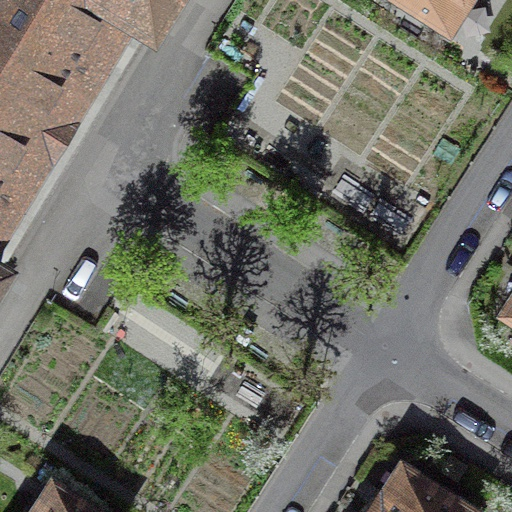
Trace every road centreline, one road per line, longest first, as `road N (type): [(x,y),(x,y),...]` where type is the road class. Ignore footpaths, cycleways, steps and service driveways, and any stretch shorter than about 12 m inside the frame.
road 1 (residential): [(104,168),(388,350)]
road 2 (residential): [(388,350),(511,160)]
road 3 (residential): [(104,168),(0,339)]
road 4 (residential): [(208,0),(104,168)]
road 5 (residential): [(284,511),(388,350)]
road 6 (residential): [(388,350),(511,430)]
